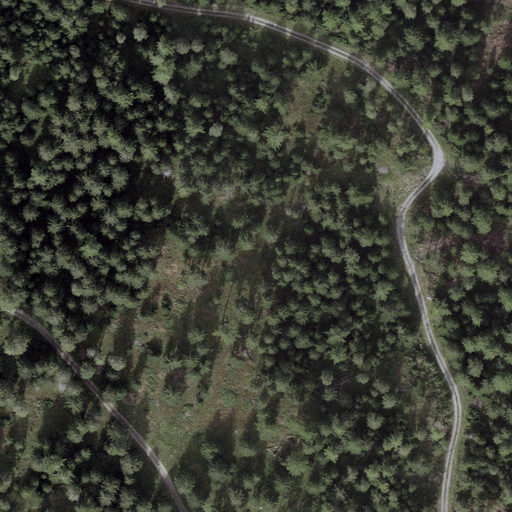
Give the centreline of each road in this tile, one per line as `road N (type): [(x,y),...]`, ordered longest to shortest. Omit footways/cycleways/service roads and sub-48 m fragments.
road 1 (track): [(132,0),(261,21),(321,44),(373,70),(439,149),(399,228),(455,393),(443,511)]
road 2 (track): [(0,304),(59,352),(162,465),(186,511)]
